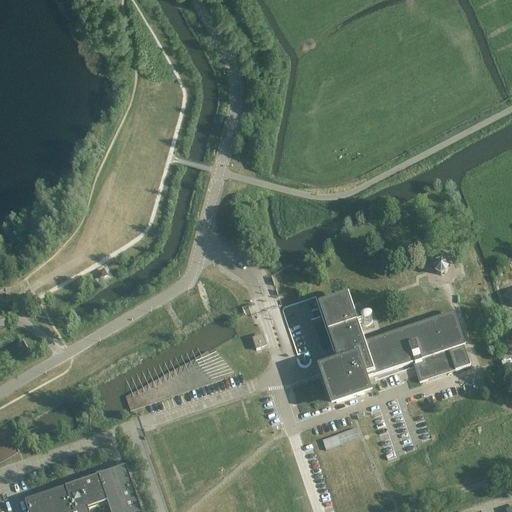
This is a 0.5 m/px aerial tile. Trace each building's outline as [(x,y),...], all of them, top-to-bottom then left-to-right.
[(448,270),(446,265),(445,264),(443,263),(442,263),(441,263),(440,263),(439,263),(439,264),(438,264),(437,265),(436,266),(435,268),(435,269),(435,270),(435,271),(435,272),(436,273),(437,274),(438,275),(439,275),(440,276),(442,276),(443,276),(444,275),(445,275),(446,274),(447,273),(447,272),(448,271),(448,270)] [(107,276),(104,271),(98,274),(102,280),(107,276)] [(364,347),(348,299),(319,309),(336,357),(339,356),(339,357),(340,357),(343,365),(342,365),(342,366),(341,366),(341,367),(342,367),(342,368),(343,369),(344,369),(345,370),(327,376),(336,404),(364,394),(360,381),(414,363),(415,365),(415,366),(415,367),(415,366),(416,366),(421,364),(422,364),(425,373),(418,376),(420,383),(470,367),(453,317),(364,347)] [(264,346),(262,339),(257,340),(257,338),(253,340),(256,351),(260,350),(260,348),(264,346)] [(21,452),(7,427),(0,431),(0,463),(18,453),(19,453),(21,452)] [(357,429),(323,441),(327,452),(361,440),(357,429)] [(141,511),(135,494),(126,469),(26,503),(28,511),(141,511)]
